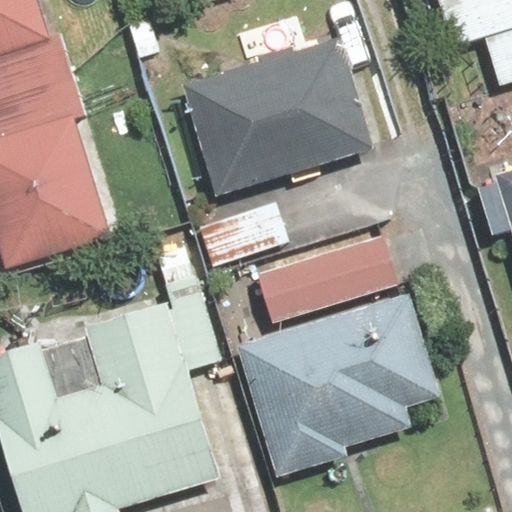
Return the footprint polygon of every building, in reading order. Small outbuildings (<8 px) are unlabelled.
[(58,0),(0,0),(0,229),(12,269),(130,233),(58,0)] [(511,161),(484,170),(511,259),(511,0),(445,0),(458,41),(494,30),(511,85),(511,84),(511,161)] [(360,32),(193,82),(231,204),(397,153),(360,32)] [(283,315),(234,330),(278,471),(465,414),(407,225),(269,267),(283,315)] [(0,349),(0,375),(41,511),(109,511),(260,466),(205,287),(99,319),(116,376),(78,388),(60,331),(0,349)]
